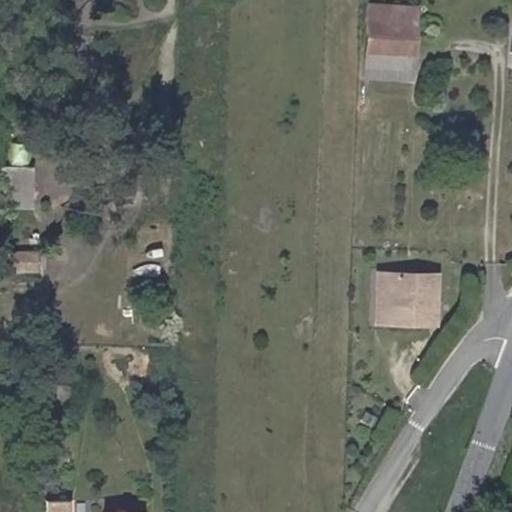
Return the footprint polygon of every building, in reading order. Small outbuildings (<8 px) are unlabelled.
[(364,46),(413,49),(414,7),(366,5),(364,46)] [(413,49),(364,46),(364,64),(412,67),(413,51),(413,49)] [(412,67),(364,64),(363,78),(412,80),(412,67)] [(434,272),(388,271),(387,319),(432,321),(434,272)] [(69,511),(70,496),(39,496),(38,511),(69,511)]
